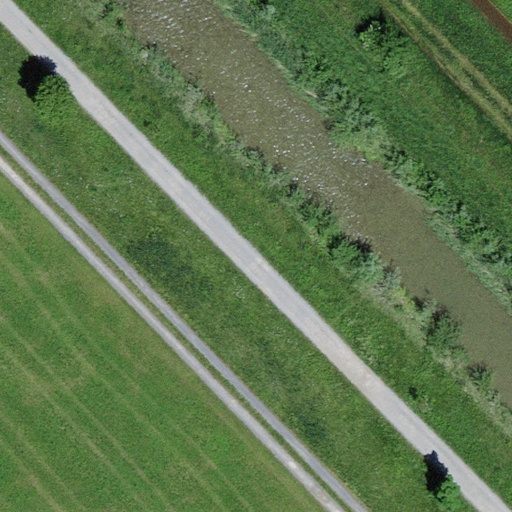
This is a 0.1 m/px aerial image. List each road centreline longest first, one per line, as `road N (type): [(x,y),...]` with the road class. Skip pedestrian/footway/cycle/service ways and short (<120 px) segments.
road 1 (track): [(0,143),(359,511)]
road 2 (track): [(320,0),(511,194)]
